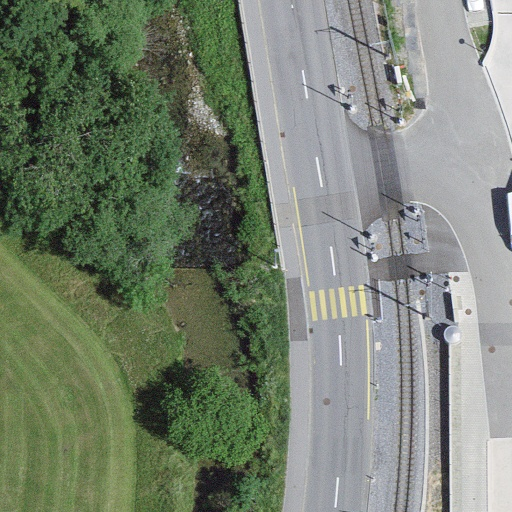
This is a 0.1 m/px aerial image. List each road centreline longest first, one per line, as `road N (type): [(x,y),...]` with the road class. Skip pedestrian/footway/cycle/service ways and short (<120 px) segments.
road 1 (secondary): [(320,179),(341,344),(343,444),(333,511)]
road 2 (residential): [(511,372),(496,257),(467,177),(436,157)]
road 3 (secondary): [(293,0),(320,179)]
road 4 (residential): [(436,157),(458,93),(441,0)]
